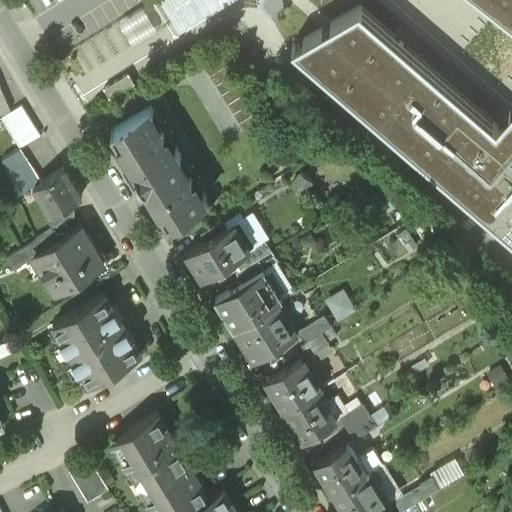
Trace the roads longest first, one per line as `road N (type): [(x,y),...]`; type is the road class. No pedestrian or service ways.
road 1 (residential): [(204,354),(0,17)]
road 2 (residential): [(204,354),(78,428),(49,457)]
road 3 (residential): [(303,511),(204,354)]
